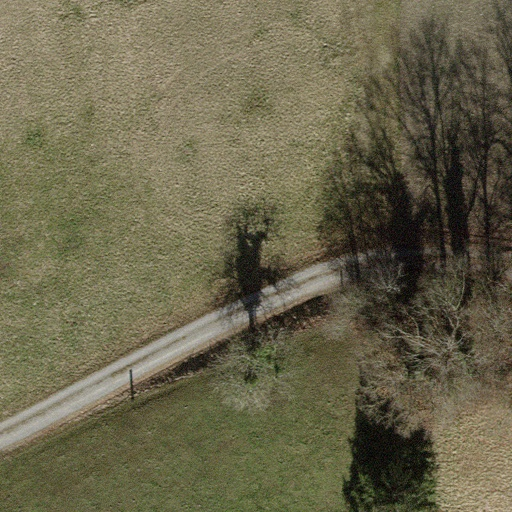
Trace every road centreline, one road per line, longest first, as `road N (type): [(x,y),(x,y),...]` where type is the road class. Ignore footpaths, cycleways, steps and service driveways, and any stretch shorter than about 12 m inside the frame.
road 1 (track): [(511,245),(415,233),(0,434)]
road 2 (track): [(415,233),(398,0)]
